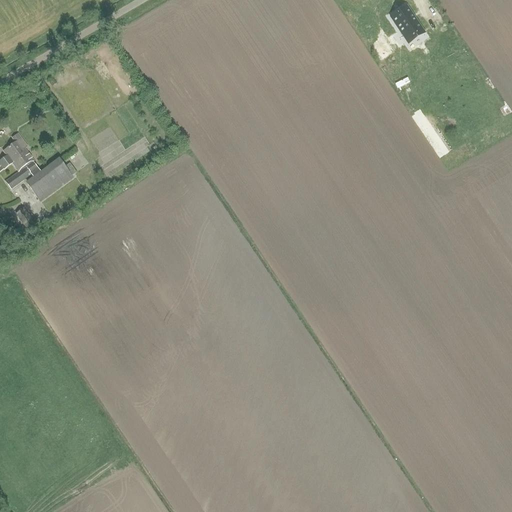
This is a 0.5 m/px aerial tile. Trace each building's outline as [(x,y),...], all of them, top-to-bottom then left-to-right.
[(390,18),(407,44),(423,34),(405,8),(390,18)] [(443,24),(431,32),(447,56),(459,48),(443,24)] [(410,93),(399,77),(392,82),(402,98),(410,93)] [(4,151),(8,157),(0,163),(0,172),(0,173),(13,164),(14,166),(16,165),(19,170),(18,171),(19,173),(34,161),(25,149),(28,147),(18,134),(11,138),(15,143),(4,151)] [(34,194),(39,200),(72,176),(59,159),(40,173),(33,178),(26,182),(34,194)] [(40,173),(33,163),(5,183),(11,191),(31,176),(33,178),(40,173)] [(23,208),(16,214),(18,217),(30,234),(38,228),(23,208)] [(20,234),(17,229),(10,234),(14,239),(20,234)]
